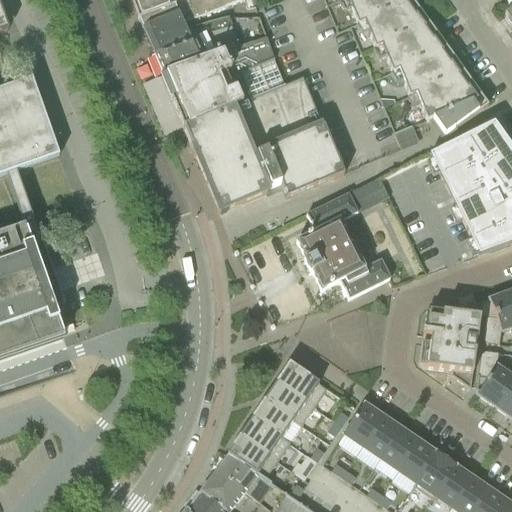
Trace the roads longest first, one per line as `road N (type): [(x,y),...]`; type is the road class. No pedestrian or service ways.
road 1 (residential): [(130,511),(187,419),(200,336),(197,285),(147,132),(87,0)]
road 2 (residential): [(511,461),(393,375),(406,301),(511,267)]
